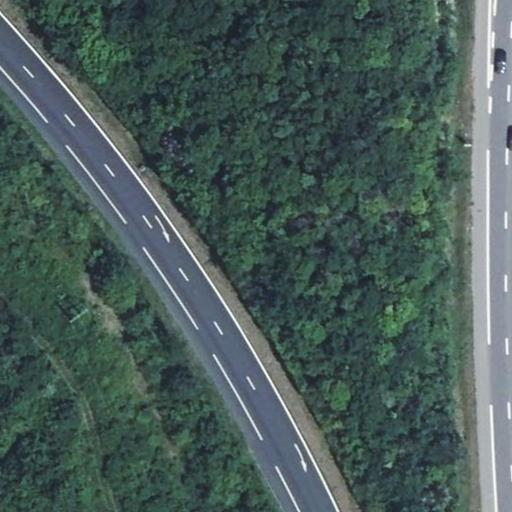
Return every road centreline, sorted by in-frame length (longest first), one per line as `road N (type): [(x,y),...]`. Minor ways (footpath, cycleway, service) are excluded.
road 1 (motorway): [(0,45),(154,232),(274,425),(317,511)]
road 2 (motorway): [(511,46),(505,399),(511,480)]
